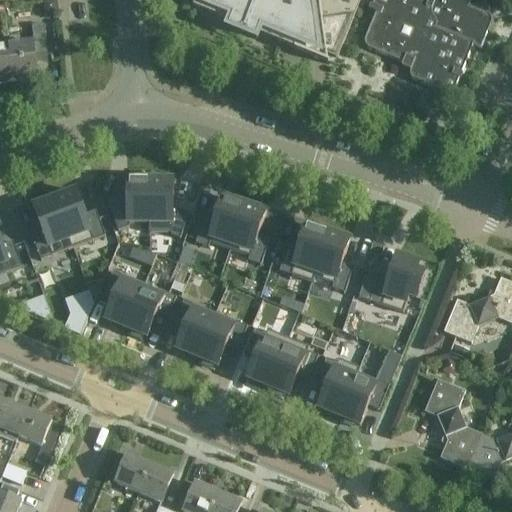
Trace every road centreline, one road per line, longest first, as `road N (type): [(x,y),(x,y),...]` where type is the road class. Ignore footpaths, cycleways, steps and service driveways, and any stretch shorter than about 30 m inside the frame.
road 1 (tertiary): [(135,110),(195,122),(479,215)]
road 2 (residential): [(367,510),(336,487),(109,394)]
road 3 (tertiary): [(0,161),(135,110)]
road 4 (residential): [(62,511),(109,394)]
